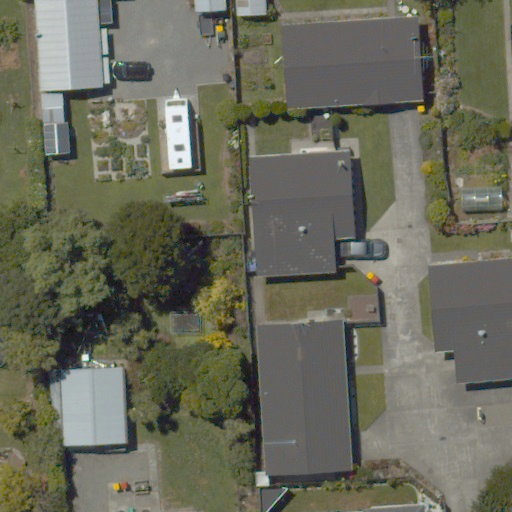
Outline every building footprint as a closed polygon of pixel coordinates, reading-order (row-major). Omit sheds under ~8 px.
[(0,0),(0,110),(66,109),(63,0),(0,0)] [(190,0),(191,13),(229,11),(228,0),(190,0)] [(418,16),(281,21),(284,107),(421,103),(418,16)] [(255,278),(355,276),(352,146),(252,148),(255,278)] [(507,225),(511,224),(511,155),(502,157),(507,225)] [(511,261),(428,265),(432,349),(455,348),(457,384),(511,381),(511,261)] [(341,321),(256,324),(261,471),(346,468),(341,321)] [(127,365),(53,367),(54,442),(129,440),(127,365)]
